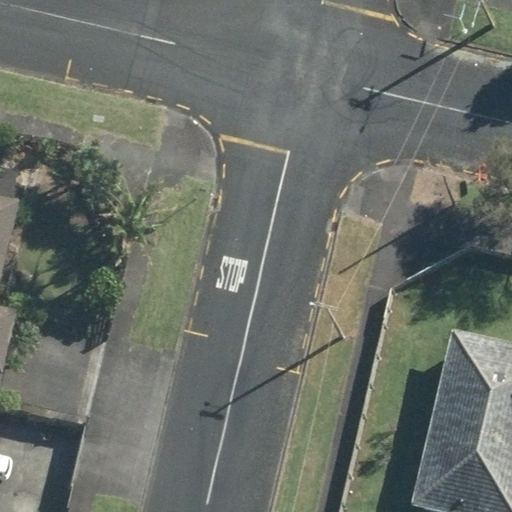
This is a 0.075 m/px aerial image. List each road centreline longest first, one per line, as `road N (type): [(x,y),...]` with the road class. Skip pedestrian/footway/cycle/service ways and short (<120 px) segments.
road 1 (residential): [(306,76),(203,511)]
road 2 (residential): [(306,76),(0,3)]
road 3 (residential): [(511,124),(306,76)]
